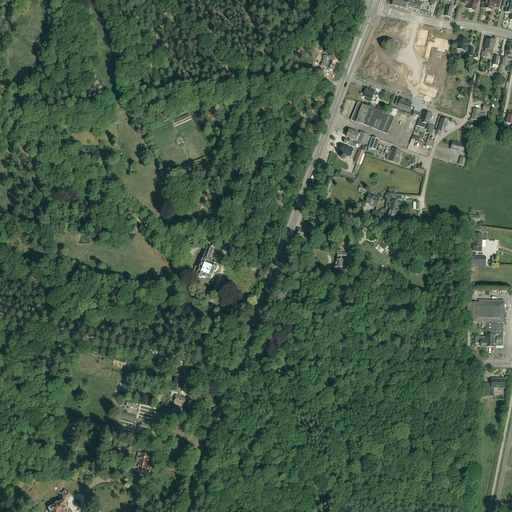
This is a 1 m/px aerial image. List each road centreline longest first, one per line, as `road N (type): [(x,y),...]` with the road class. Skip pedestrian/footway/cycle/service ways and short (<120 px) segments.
road 1 (secondary): [(242,362),(373,6)]
road 2 (tertiary): [(511,364),(242,362)]
road 3 (unknown): [(240,368),(0,311)]
road 4 (track): [(0,315),(239,371)]
road 5 (secondary): [(188,511),(242,362)]
